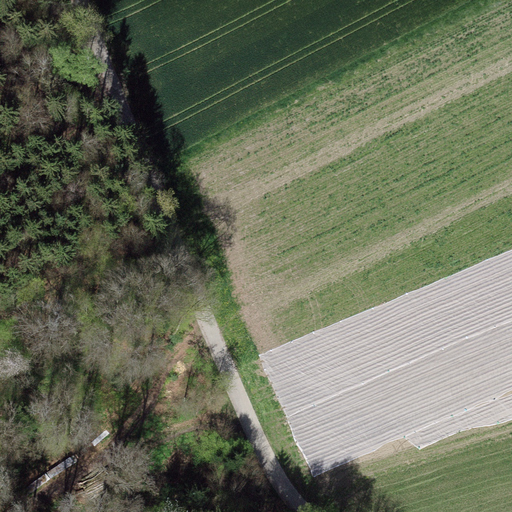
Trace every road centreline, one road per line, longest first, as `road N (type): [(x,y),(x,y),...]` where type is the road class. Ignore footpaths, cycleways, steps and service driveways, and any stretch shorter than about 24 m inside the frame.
road 1 (unclassified): [(304,511),(249,423),(78,0)]
road 2 (track): [(7,511),(63,482),(124,434),(164,371),(209,324)]
